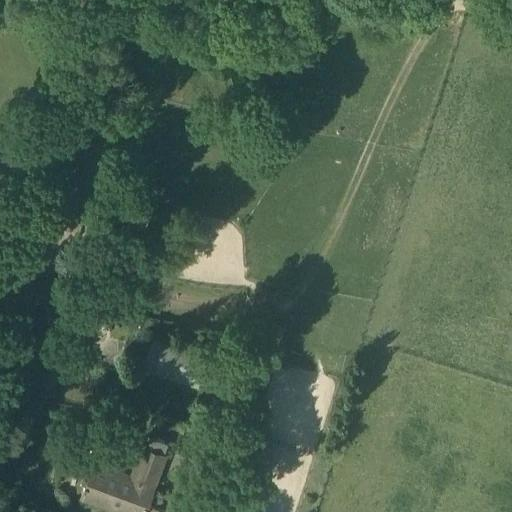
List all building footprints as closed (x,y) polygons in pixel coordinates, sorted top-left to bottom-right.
[(43,365),(76,372),(83,336),(51,329),(43,365)] [(134,357),(145,361),(150,349),(139,345),(134,357)] [(146,364),(192,380),(198,364),(152,348),(146,364)] [(148,439),(145,448),(159,454),(163,445),(148,439)] [(99,448),(94,463),(116,471),(121,457),(119,452),(104,446),(99,448)] [(164,455),(159,454),(145,448),(142,447),(131,477),(116,471),(94,463),(93,463),(81,497),(121,511),(123,511),(126,507),(140,511),(142,511),(145,505),(164,455)] [(221,480),(239,483),(241,467),(225,464),(225,465),(205,461),(203,475),(221,480)]
